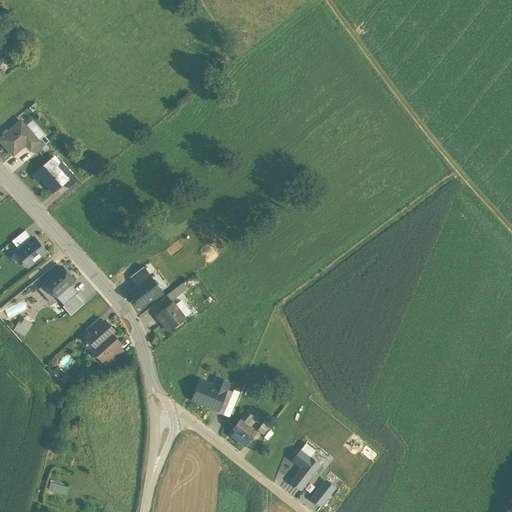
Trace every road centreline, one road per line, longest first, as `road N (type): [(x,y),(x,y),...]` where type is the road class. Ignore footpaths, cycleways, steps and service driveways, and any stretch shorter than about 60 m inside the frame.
road 1 (track): [(326,0),(511,232)]
road 2 (tertiary): [(0,170),(129,313),(150,384)]
road 3 (residential): [(172,421),(185,421),(300,511)]
